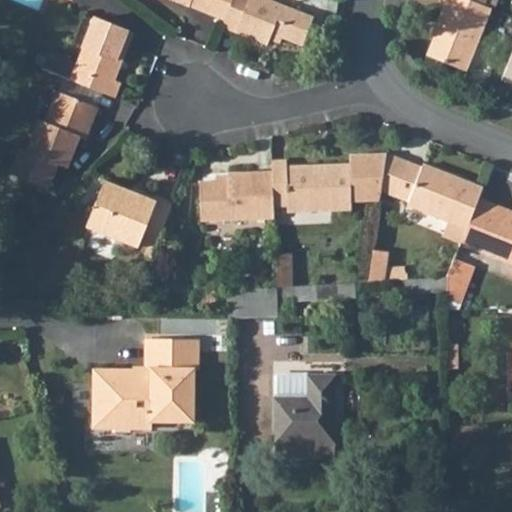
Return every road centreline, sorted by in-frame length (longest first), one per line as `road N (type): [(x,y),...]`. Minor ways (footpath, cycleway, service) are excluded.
road 1 (residential): [(190,98),(287,104),(371,84)]
road 2 (residential): [(371,84),(511,146)]
